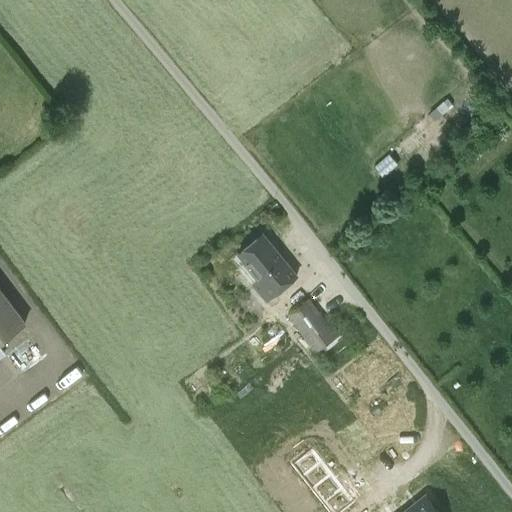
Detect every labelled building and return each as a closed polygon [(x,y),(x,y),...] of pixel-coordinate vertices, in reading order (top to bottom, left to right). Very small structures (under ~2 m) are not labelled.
[(251,285),(265,302),(296,277),(261,234),(236,255),(257,280),(251,285)] [(288,316),(315,353),(339,335),(332,326),(328,329),(307,301),(288,316)] [(0,342),(18,328),(0,304),(0,342)] [(340,511),(352,502),(337,483),(330,474),(311,489),(318,497),(329,511),(340,511)] [(439,511),(424,494),(401,511),(439,511)]
